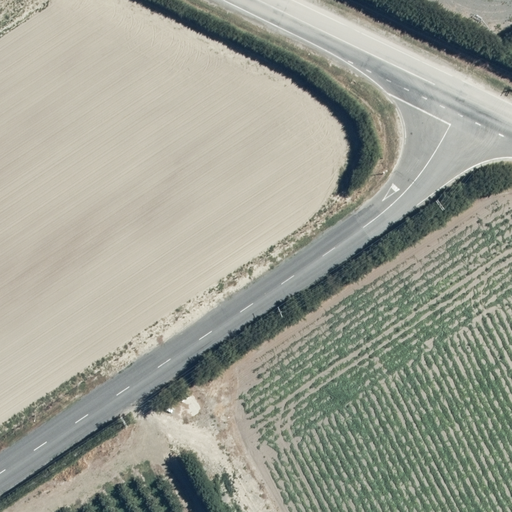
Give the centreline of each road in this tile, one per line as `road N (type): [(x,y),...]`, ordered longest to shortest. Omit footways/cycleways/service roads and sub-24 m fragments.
road 1 (tertiary): [(0,466),(382,212),(428,161),(462,99)]
road 2 (tertiary): [(462,99),(258,0)]
